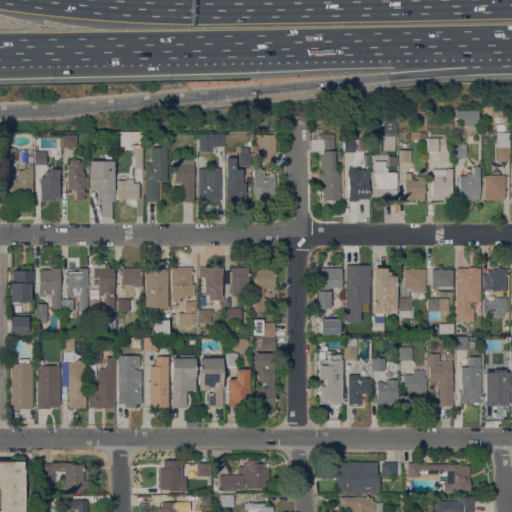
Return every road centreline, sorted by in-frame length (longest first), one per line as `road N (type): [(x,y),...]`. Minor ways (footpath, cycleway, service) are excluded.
road 1 (motorway): [(0,50),(511,46)]
road 2 (residential): [(511,436),(0,438)]
road 3 (residential): [(511,232),(0,233)]
road 4 (residential): [(303,511),(296,132)]
road 5 (motorway): [(347,6),(146,9),(18,0)]
road 6 (motorway): [(0,109),(225,92)]
road 7 (motorway): [(225,92),(387,77)]
road 8 (motorway): [(503,0),(347,6)]
road 9 (motorway): [(387,77),(511,67)]
